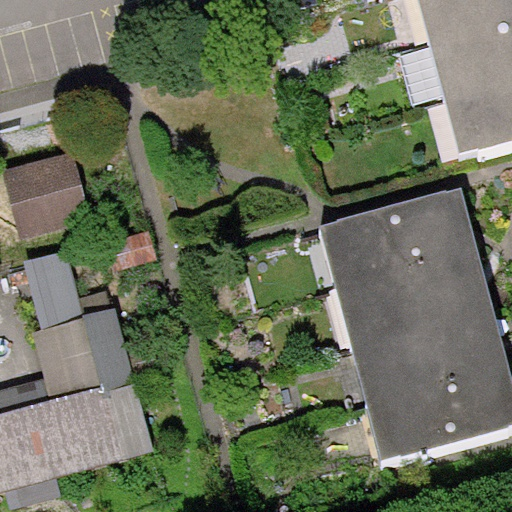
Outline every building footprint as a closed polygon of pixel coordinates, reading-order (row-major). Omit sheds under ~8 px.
[(511,0),(418,0),(431,47),(511,25),(511,0)] [(511,25),(431,47),(447,106),(511,89),(511,25)] [(511,140),(511,89),(447,106),(459,155),(511,140)] [(90,221),(72,154),(3,172),(21,240),(90,221)] [(321,228),(339,294),(480,257),(463,191),(321,228)] [(0,493),(6,492),(11,511),(61,497),(56,478),(154,451),(110,290),(80,298),(67,250),(23,262),(42,331),(34,334),(46,379),(0,391),(0,493)] [(339,294),(354,352),(496,315),(480,257),(339,294)] [(354,352),(368,405),(510,367),(496,315),(354,352)] [(511,427),(511,375),(510,367),(368,405),(381,460),(511,427)]
